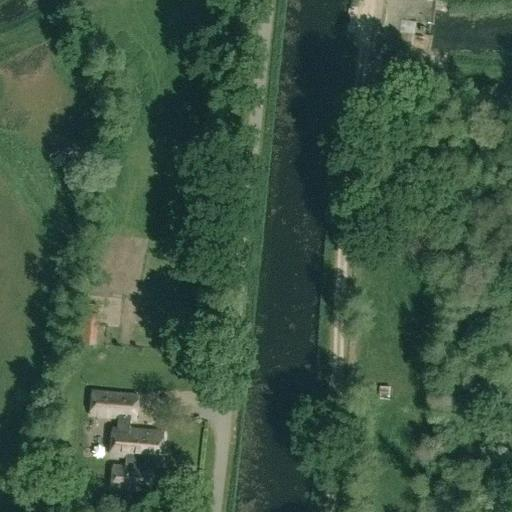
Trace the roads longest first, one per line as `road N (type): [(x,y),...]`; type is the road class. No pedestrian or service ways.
road 1 (track): [(328,511),(344,220),(368,0)]
road 2 (unclassified): [(215,511),(228,388)]
